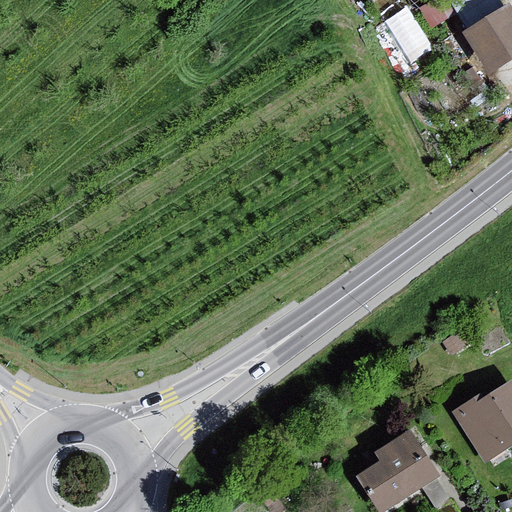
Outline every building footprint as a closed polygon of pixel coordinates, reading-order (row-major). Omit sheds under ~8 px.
[(500,2),(498,0),(456,0),(465,18),(500,2)] [(408,1),(384,16),(410,58),(434,43),(408,1)] [(511,8),(467,35),(491,76),(511,63),(511,8)] [(461,333),(443,342),(451,357),(469,347),(461,333)] [(481,396),(454,412),(486,465),(511,448),(511,383),(484,401),(481,396)] [(381,463),(358,478),(378,511),(385,511),(423,488),(437,479),(440,478),(411,432),(375,454),(381,463)] [(437,479),(423,488),(437,510),(449,498),(437,479)]
